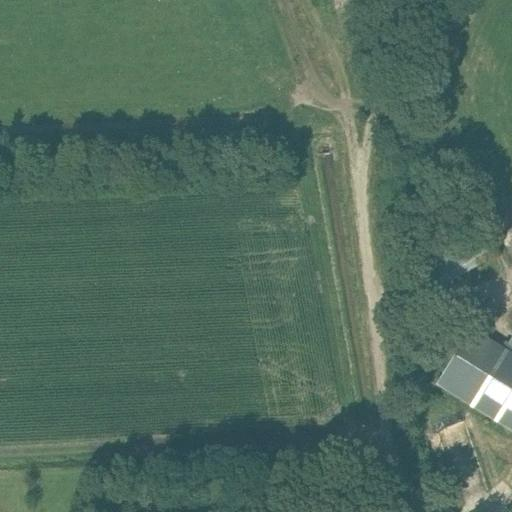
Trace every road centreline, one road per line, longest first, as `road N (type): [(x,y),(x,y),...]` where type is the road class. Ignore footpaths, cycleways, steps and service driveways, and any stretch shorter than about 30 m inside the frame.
road 1 (track): [(373,125),(366,203),(383,407),(393,455),(422,511)]
road 2 (track): [(416,0),(388,58),(373,125)]
